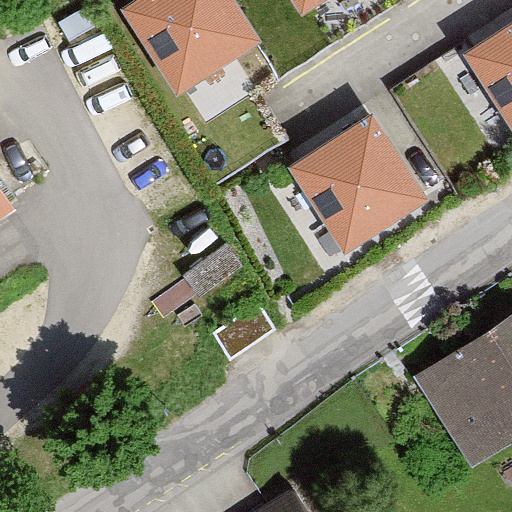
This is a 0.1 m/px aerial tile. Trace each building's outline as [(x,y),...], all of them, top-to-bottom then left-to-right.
[(252,35),(230,0),(148,0),(132,11),(177,82),(252,35)] [(511,31),(472,56),(511,118),(511,31)] [(421,194),(376,122),(300,170),(346,241),(421,194)] [(0,193),(0,232),(18,221),(0,193)] [(190,280),(205,300),(251,267),(236,246),(190,280)] [(511,308),(409,371),(462,456),(511,424),(511,308)] [(218,337),(231,356),(270,330),(257,311),(218,337)] [(323,511),(302,480),(255,511),(323,511)]
